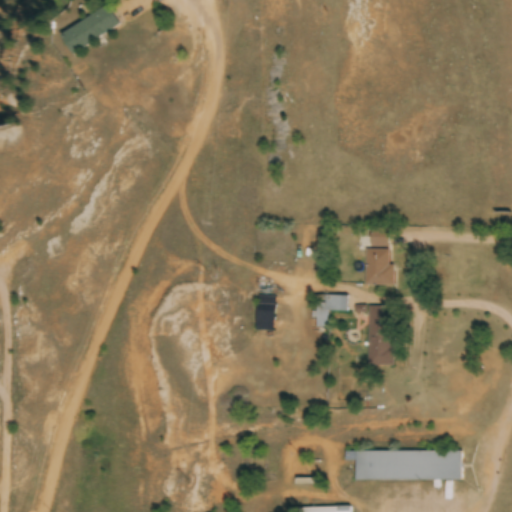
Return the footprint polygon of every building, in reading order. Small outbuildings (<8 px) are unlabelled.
[(119,29),(107,8),(57,36),(69,58),(119,29)] [(366,251),(366,288),(392,288),(392,251),(366,251)] [(348,314),(348,298),(325,298),(325,306),(317,306),(317,328),(328,328),(328,314),(348,314)] [(257,320),(276,320),(276,307),(257,307),(257,320)] [(368,368),(392,368),(392,308),(369,308),(368,368)] [(355,453),(355,482),(462,482),(462,453),(355,453)]
